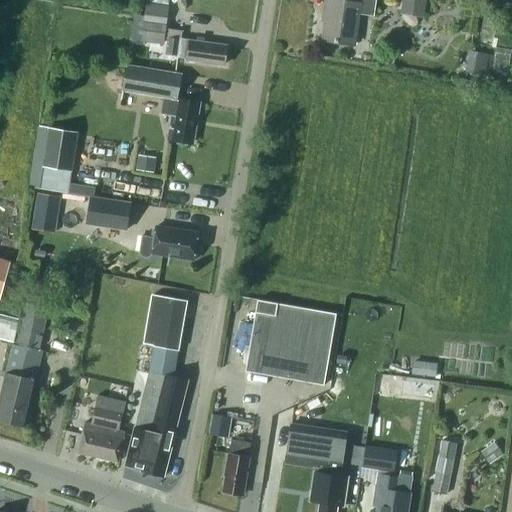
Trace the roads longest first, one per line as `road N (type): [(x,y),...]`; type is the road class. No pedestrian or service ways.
road 1 (unclassified): [(176,511),(198,432),(270,0)]
road 2 (tertiary): [(163,511),(0,457)]
